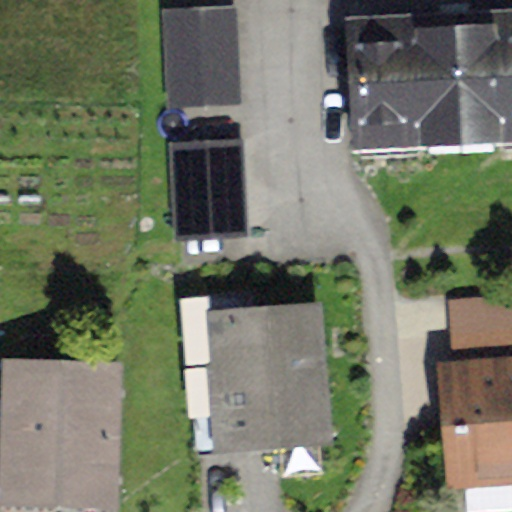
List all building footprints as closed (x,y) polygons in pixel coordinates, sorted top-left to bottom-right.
[(234,16),(165,18),(168,116),(237,114),(234,16)] [(511,22),(347,31),(354,160),(511,151),(511,22)] [(246,239),(240,146),(170,151),(175,243),(246,239)] [(332,452),(323,313),(253,318),(252,297),(185,301),(196,461),(332,452)] [(511,300),(449,305),(453,370),(511,366),(511,300)] [(511,366),(453,370),(438,371),(447,494),(511,489),(511,366)] [(119,511),(125,374),(5,370),(0,511),(18,511),(119,511)]
